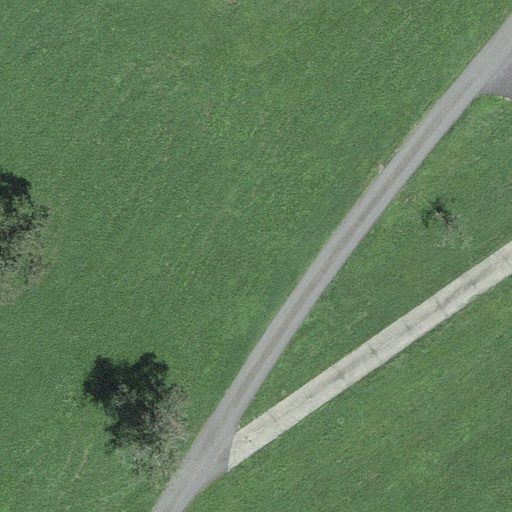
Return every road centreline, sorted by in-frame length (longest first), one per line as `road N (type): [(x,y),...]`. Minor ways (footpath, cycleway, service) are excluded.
road 1 (unclassified): [(166,511),(305,296),(418,146),(511,41)]
road 2 (track): [(203,454),(223,455),(511,258)]
